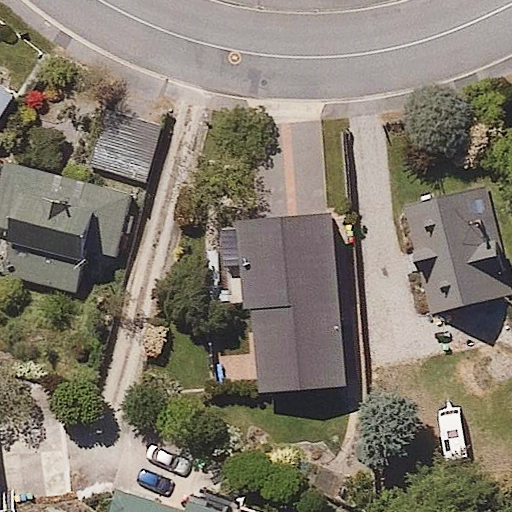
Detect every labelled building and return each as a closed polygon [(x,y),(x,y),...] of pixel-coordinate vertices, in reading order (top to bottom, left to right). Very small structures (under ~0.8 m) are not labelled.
[(0,117),(16,91),(0,81),(0,117)] [(97,94),(79,163),(153,182),(171,114),(97,94)] [(159,201),(16,158),(0,210),(0,272),(126,310),(159,201)] [(478,166),(408,184),(440,310),(510,293),(478,166)] [(220,305),(259,303),(264,388),(365,383),(355,215),(216,222),(220,305)] [(218,511),(122,479),(110,511),(218,511)]
